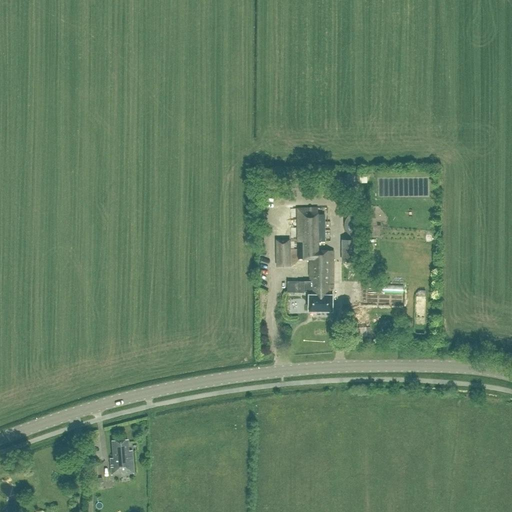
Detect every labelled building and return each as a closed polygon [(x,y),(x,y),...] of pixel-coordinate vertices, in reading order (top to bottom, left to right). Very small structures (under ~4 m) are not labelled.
[(317,209),(297,209),(298,259),(310,259),(310,282),(305,282),(305,292),(310,292),(309,310),(309,312),(333,312),(333,251),(318,251),(318,241),(325,241),(324,215),(317,215),(317,209)] [(369,227),(369,225),(369,222),(368,220),(367,218),(366,216),(364,215),(362,213),(359,213),(357,212),(355,212),(352,213),(350,214),(348,216),(347,218),(345,220),(345,222),(344,225),(345,227),(345,229),(346,231),(348,234),(350,235),(352,236),(354,237),(357,237),(359,237),(362,236),(364,235),(366,234),(367,232),(368,230),(369,227)] [(277,241),(278,267),(290,266),(289,240),(277,241)] [(344,240),(344,251),(362,251),(362,240),(344,240)] [(420,297),(420,326),(429,326),(429,297),(420,297)] [(112,475),(133,474),(131,452),(128,452),(127,440),(112,442),(113,459),(110,459),(112,475)]
